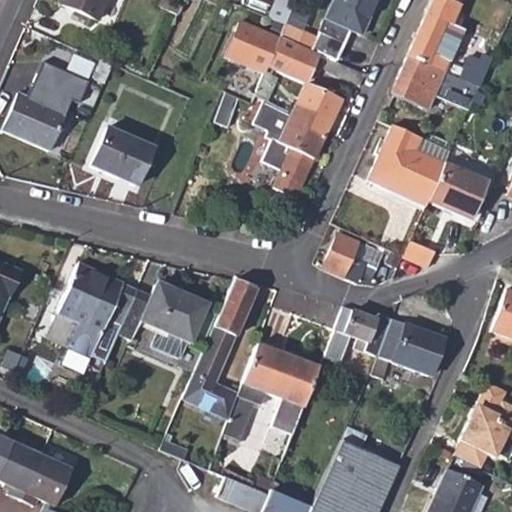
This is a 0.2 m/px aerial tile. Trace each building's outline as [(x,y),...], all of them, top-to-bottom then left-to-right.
[(89,20),(98,0),(51,0),(51,2),(89,20)] [(155,0),(153,6),(173,14),(179,0),(155,0)] [(330,0),(314,35),(338,45),(344,33),(355,38),(372,0),(330,0)] [(453,6),(440,0),(428,0),(403,58),(473,89),(478,78),(435,59),(425,55),(437,29),(439,23),(447,19),(453,6)] [(284,24),(298,30),(305,12),(292,6),(284,24)] [(221,58),(261,73),(264,67),(274,41),(234,24),(221,58)] [(297,34),(280,26),(279,28),(274,41),(291,48),(297,34)] [(425,55),(435,59),(447,34),(437,29),(425,55)] [(299,83),(312,56),(291,48),(274,41),(264,67),(299,83)] [(358,77),(361,75),(320,58),(316,68),(333,76),(336,73),(351,80),(355,79),(358,77)] [(473,89),(403,58),(392,83),(395,84),(390,97),(421,112),(429,96),(463,112),(473,89)] [(80,82),(94,87),(102,67),(88,62),(80,82)] [(301,86),(287,115),(321,131),(336,102),(301,86)] [(12,97),(0,123),(0,133),(41,151),(63,99),(41,90),(33,105),(12,97)] [(260,93),(254,90),(252,96),(251,99),(257,102),(260,93)] [(245,93),(242,102),(249,105),(251,99),(252,96),(245,93)] [(321,131),(287,115),(273,143),(266,140),(255,163),(274,172),(266,189),(286,200),(321,131)] [(414,126),(408,138),(444,154),(448,144),(442,140),(443,138),(414,126)] [(364,181),(420,207),(422,202),(439,164),(444,154),(408,138),(387,128),(364,181)] [(100,130),(86,168),(132,185),(147,147),(100,130)] [(479,183),(439,164),(422,202),(463,220),(479,183)] [(332,236),(316,270),(348,285),(368,289),(371,283),(364,280),(367,273),(356,269),(357,267),(344,259),(350,244),(332,236)] [(398,259),(421,269),(422,269),(427,258),(403,247),(398,259)] [(115,320),(130,288),(118,283),(120,281),(74,259),(50,308),(52,310),(41,333),(97,360),(115,320)] [(0,298),(10,276),(0,271),(0,298)] [(252,283),(231,273),(175,399),(220,420),(223,411),(228,397),(230,395),(205,384),(220,348),(223,350),(252,283)] [(141,293),(130,288),(115,320),(126,325),(130,319),(177,339),(196,301),(166,288),(165,291),(146,283),(141,293)] [(511,295),(503,292),(487,331),(511,341),(511,295)] [(357,353),(371,357),(384,321),(370,317),(368,321),(335,309),(323,339),(319,350),(327,353),(334,350),(339,335),(360,343),(357,353)] [(436,340),(384,321),(371,357),(364,376),(370,378),(372,374),(377,375),(382,362),(424,377),(436,340)] [(273,402),(261,429),(283,439),(295,410),(292,409),(307,371),(250,346),(230,395),(228,397),(246,406),(251,408),(257,394),(273,402)] [(0,374),(4,376),(11,359),(0,354),(0,374)] [(223,411),(240,419),(246,406),(228,397),(223,411)] [(460,418),(448,443),(452,444),(454,446),(447,458),(473,470),(474,471),(482,456),(488,444),(493,447),(499,436),(503,430),(511,435),(511,409),(495,401),(491,400),(484,413),(472,408),(465,421),(460,418)] [(460,418),(465,421),(472,408),(467,405),(460,418)] [(219,423),(236,431),(240,419),(223,411),(220,420),(219,423)] [(231,443),(236,431),(219,423),(214,436),(231,443)] [(499,436),(511,442),(511,435),(503,430),(499,436)] [(178,452),(155,441),(151,451),(175,462),(178,452)] [(300,511),(372,511),(392,469),(332,442),(299,509),(301,510),(300,511)] [(488,458),(493,447),(488,444),(482,456),(488,458)] [(14,503),(33,460),(4,447),(0,456),(0,489),(3,491),(0,497),(14,503)] [(32,503),(40,506),(48,510),(64,473),(33,460),(14,503),(28,510),(32,503)] [(463,511),(473,488),(440,474),(425,511),(463,511)] [(211,501),(236,511),(300,511),(301,510),(299,509),(262,493),(260,497),(221,480),(211,501)]
